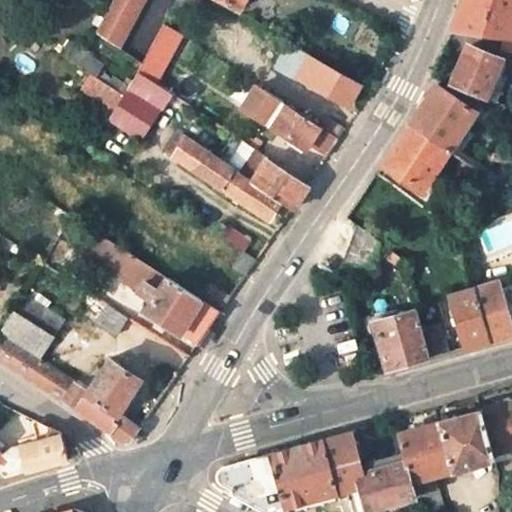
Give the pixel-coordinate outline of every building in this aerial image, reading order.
[(138,0),(108,0),(90,32),(113,46),(138,0)] [(197,0),(173,0),(168,10),(186,21),(197,0)] [(511,0),(462,0),(460,5),(451,28),(501,36),(511,38),(511,0)] [(162,21),(135,70),(153,82),(179,33),(162,21)] [(511,38),(501,36),(499,48),(511,50),(511,38)] [(60,51),(82,66),(91,72),(99,62),(67,40),(60,51)] [(449,83),(485,97),(501,59),(466,45),(449,83)] [(297,78),(335,100),(347,81),(309,59),(297,78)] [(140,134),(169,93),(153,82),(135,70),(122,93),(91,72),(82,66),(73,81),(113,109),(108,116),(139,137),(140,134)] [(475,109),(435,82),(407,123),(448,150),(475,109)] [(242,105),(266,122),(280,101),(256,85),(242,105)] [(327,153),(336,140),(316,126),(280,101),(266,122),(303,147),(307,141),(327,153)] [(323,116),(316,126),(336,140),(343,129),(323,116)] [(448,150),(407,123),(383,160),(424,188),(448,150)] [(184,136),(171,155),(215,185),(229,167),(184,136)] [(254,150),(239,173),(280,201),(290,208),(298,197),(306,185),(283,169),(254,150)] [(482,174),(462,160),(457,167),(476,180),(482,174)] [(215,185),(242,204),(266,220),(280,201),(239,173),(229,167),(215,185)] [(378,242),(355,224),(336,273),(362,283),(378,242)] [(226,242),(240,251),(247,242),(225,228),(219,238),(226,242)] [(148,279),(153,270),(94,232),(88,241),(109,255),(101,266),(124,281),(132,269),(148,279)] [(243,277),(254,261),(240,251),(229,267),(243,277)] [(399,259),(389,251),(385,258),(393,265),(399,259)] [(189,319),(201,301),(191,295),(166,279),(144,313),(195,345),(200,339),(206,330),(189,319)] [(511,326),(498,282),(475,289),(491,339),(511,333),(511,326)] [(210,287),(201,301),(219,312),(228,299),(210,287)] [(466,346),(491,339),(475,289),(452,296),(466,346)] [(128,440),(136,429),(115,415),(145,369),(127,357),(120,367),(107,359),(85,391),(37,359),(62,322),(21,296),(0,328),(0,362),(122,440),(128,440)] [(126,319),(105,306),(94,322),(114,336),(126,319)] [(411,361),(430,356),(421,328),(416,314),(375,326),(387,368),(411,361)] [(441,324),(421,328),(430,356),(449,351),(441,324)] [(511,399),(479,409),(491,452),(511,445),(511,399)] [(479,409),(439,420),(452,470),(493,458),(491,452),(479,409)] [(452,470),(439,420),(396,432),(402,453),(414,493),(435,488),(437,487),(434,476),(452,470)] [(344,430),(321,437),(331,473),(353,467),(344,430)] [(12,446),(2,456),(20,474),(41,467),(66,459),(59,432),(12,446)] [(337,492),(331,473),(321,437),(295,444),(245,458),(219,465),(220,485),(269,511),(274,511),(276,509),(337,492)] [(20,474),(2,456),(0,453),(0,475),(3,479),(20,474)] [(366,511),(414,497),(414,493),(402,453),(383,458),(385,465),(356,473),(366,511)] [(441,511),(435,488),(414,493),(414,497),(418,511),(441,511)]
